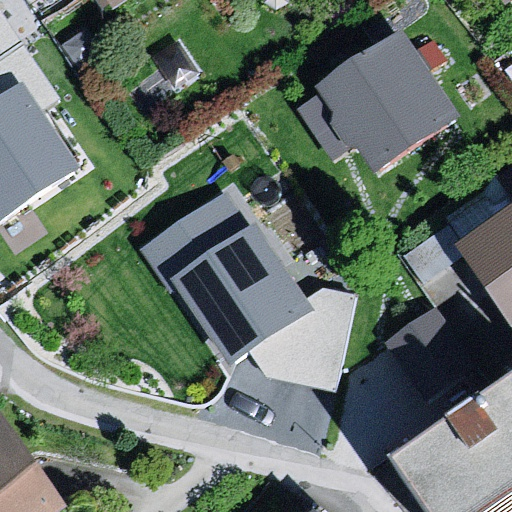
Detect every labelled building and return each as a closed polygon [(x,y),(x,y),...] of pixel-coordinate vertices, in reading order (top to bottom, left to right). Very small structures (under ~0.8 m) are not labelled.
[(104,0),(114,14),(136,0),(104,0)] [(511,0),(500,0),(509,12),(511,9),(511,0)] [(0,60),(23,45),(0,10),(0,60)] [(464,119),(405,33),(319,92),(321,96),(300,110),(337,164),(357,151),(376,178),(464,119)] [(0,60),(0,104),(26,88),(43,116),(63,102),(23,45),(0,60)] [(43,116),(26,88),(0,104),(0,226),(82,173),(43,116)] [(253,231),(227,193),(141,251),(171,295),(177,291),(233,374),(254,360),(319,316),(309,302),(258,227),(253,231)] [(511,207),(455,246),(511,328),(511,207)] [(325,291),(309,302),(319,316),(254,360),(267,380),(336,395),(357,298),(325,291)] [(511,388),(395,469),(424,511),(508,511),(511,510),(511,388)] [(70,511),(0,413),(0,511),(70,511)]
